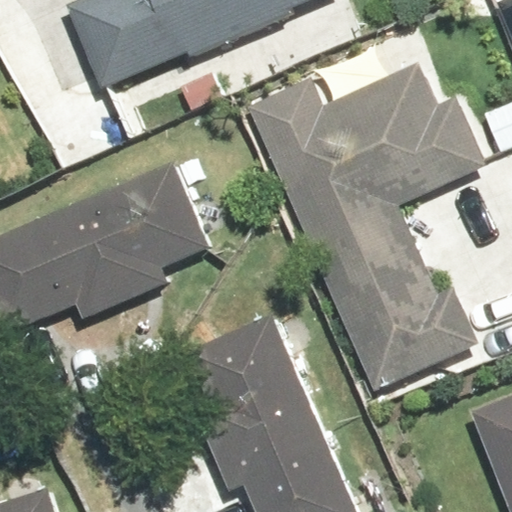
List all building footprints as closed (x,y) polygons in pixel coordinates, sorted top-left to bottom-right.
[(76,0),(111,79),(197,42),(200,50),(300,7),(297,0),(76,0)] [(319,68),(255,95),(381,385),(489,338),(462,277),(447,283),(410,199),(500,161),(467,85),(446,94),(429,55),(331,97),(319,68)] [(185,153),(0,231),(0,293),(13,325),(86,294),(92,308),(180,270),(174,256),(221,237),(185,153)] [(371,511),(284,308),(196,345),(216,393),(201,399),(239,487),(254,480),(267,511),(371,511)] [(511,406),(488,417),(511,472),(511,406)] [(0,511),(70,511),(60,480),(6,497),(1,483),(0,483),(0,511)]
